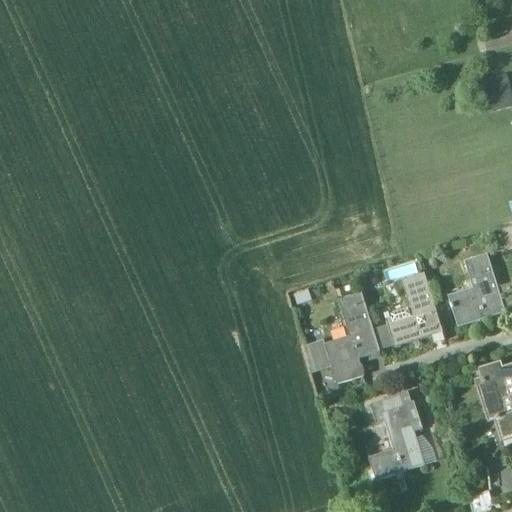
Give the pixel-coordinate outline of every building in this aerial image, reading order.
[(511,95),(510,90),(485,97),(490,115),(511,108),(511,95)] [(506,314),(488,258),(466,264),(477,300),(453,307),(460,329),(506,314)] [(425,277),(403,283),(414,320),(390,328),(397,349),(443,334),(425,277)] [(380,354),(362,295),(339,302),(350,338),(325,346),(332,369),(359,360),(380,354)] [(359,360),(332,369),(333,370),(331,370),(335,384),(337,383),(338,386),(364,377),(363,374),(364,374),(362,367),(361,368),(359,360)] [(511,367),(504,370),(502,364),(481,370),(484,380),(478,382),(491,423),(497,421),(504,441),(511,438),(511,367)] [(407,395),(371,407),(377,426),(385,423),(393,450),(368,458),(376,482),(424,466),(413,435),(423,432),(414,404),(410,405),(407,395)]
